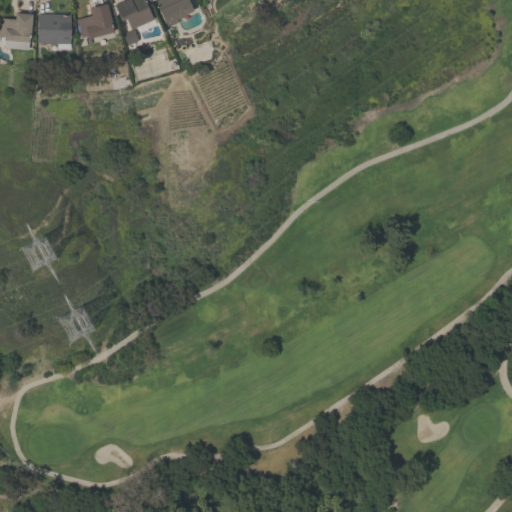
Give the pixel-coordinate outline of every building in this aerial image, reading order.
[(112,4),(121,0),(142,0),(152,23),(133,32),(131,28),(128,29),(124,19),(119,21),(112,4)] [(162,23),(152,0),(186,0),(191,10),(184,13),(185,15),(175,19),(175,17),(162,23)] [(79,37),(75,19),(90,15),(88,8),(105,3),(110,23),(109,24),(111,32),(86,38),(85,35),(79,37)] [(1,48),(2,36),(0,36),(0,17),(13,19),(14,12),(30,13),(29,33),(27,33),(26,49),(1,48)] [(67,43),(55,43),(55,44),(47,44),(47,43),(35,43),(35,13),(68,14),(67,43)]
